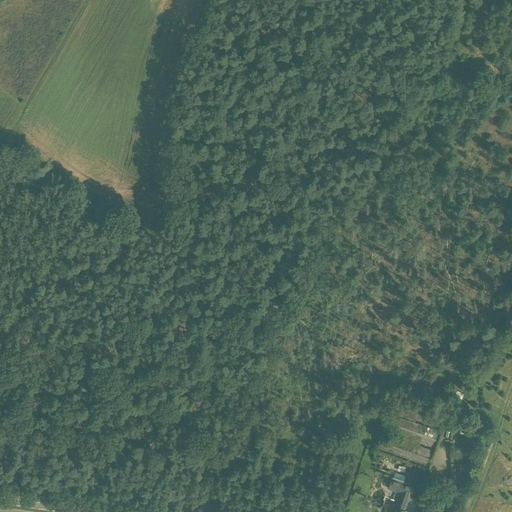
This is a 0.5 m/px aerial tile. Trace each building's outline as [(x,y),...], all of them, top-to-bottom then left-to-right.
[(458,412),(464,402),(445,392),(440,402),(458,412)] [(443,423),(446,414),(429,408),(430,405),(398,394),(391,413),(414,421),(415,418),(421,420),(422,417),(426,418),(426,417),(443,423)] [(436,448),(441,432),(390,414),(385,430),(436,448)] [(429,468),(435,451),(382,432),(376,449),(429,468)] [(405,475),(395,472),(393,477),(393,476),(389,488),(402,492),(397,505),(395,504),(392,511),(393,511),(392,511),(407,511),(408,509),(413,511),(417,498),(412,496),(415,484),(404,480),(405,475)]
